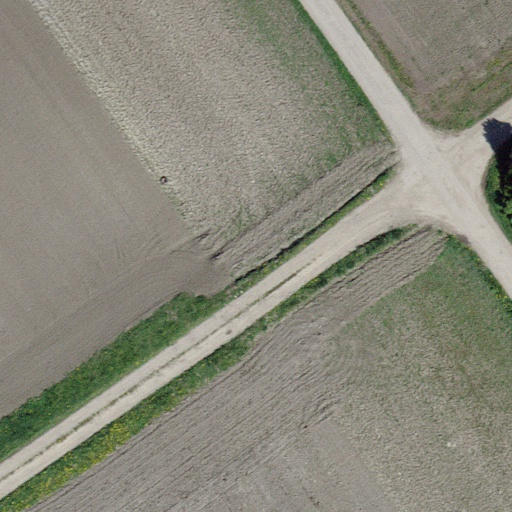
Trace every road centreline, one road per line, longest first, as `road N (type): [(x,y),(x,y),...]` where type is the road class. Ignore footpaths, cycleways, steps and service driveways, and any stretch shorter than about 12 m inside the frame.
road 1 (track): [(466,172),(0,495)]
road 2 (track): [(466,172),(340,0)]
